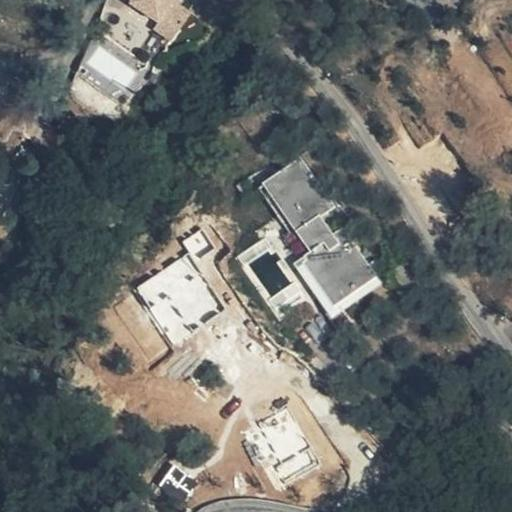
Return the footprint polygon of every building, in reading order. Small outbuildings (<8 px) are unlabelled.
[(182,34),(202,7),(192,0),(147,0),(169,16),(165,21),(182,34)] [(127,88),(139,68),(99,45),(87,65),(127,88)] [(348,304),(358,319),(384,302),(367,275),(379,266),(349,223),(342,228),(328,208),(340,199),(309,154),(288,169),(275,179),(319,245),(314,248),(301,257),(339,312),(348,304)] [(275,179),(288,169),(282,160),(265,166),(245,180),(253,192),(269,182),(275,179)] [(269,182),(314,248),(319,245),(275,179),(269,182)] [(348,326),(358,319),(348,304),(339,312),(348,326)]
